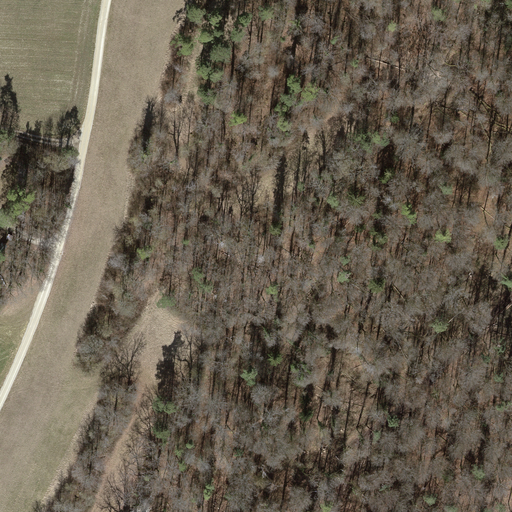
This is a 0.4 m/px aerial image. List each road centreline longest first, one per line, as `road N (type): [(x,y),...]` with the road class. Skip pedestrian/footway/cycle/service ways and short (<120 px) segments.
road 1 (track): [(109,0),(64,243),(0,402)]
road 2 (track): [(339,511),(366,439),(511,295)]
